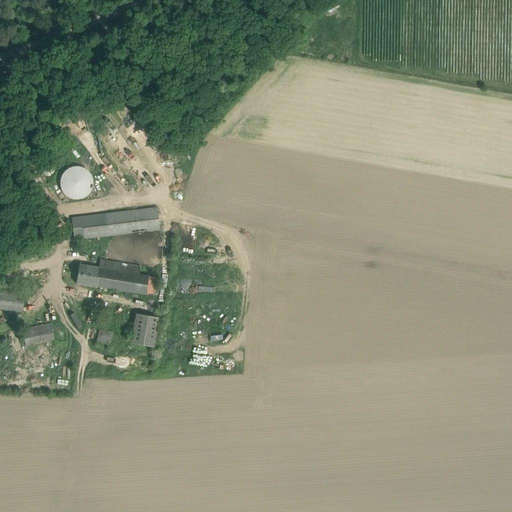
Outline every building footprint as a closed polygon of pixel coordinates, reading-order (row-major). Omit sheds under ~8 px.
[(73,198),(91,194),(89,184),(92,183),(87,164),(66,169),(73,198)] [(71,218),(74,240),(159,229),(157,207),(71,218)] [(36,243),(19,250),(24,261),(41,255),(36,243)] [(156,276),(139,274),(141,266),(100,260),(99,268),(79,264),(76,283),(153,295),(156,276)] [(25,290),(1,287),(0,295),(0,309),(22,312),(25,290)] [(131,343),(155,348),(160,319),(136,314),(131,343)] [(22,329),(26,346),(55,340),(51,323),(22,329)] [(96,343),(108,345),(111,345),(113,332),(98,330),(96,343)]
